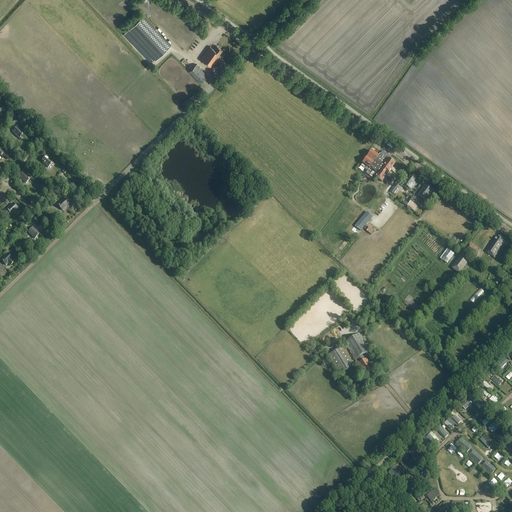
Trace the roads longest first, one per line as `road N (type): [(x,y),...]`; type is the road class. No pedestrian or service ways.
road 1 (track): [(94,202),(364,478)]
road 2 (unclassified): [(253,47),(94,202),(66,180),(35,207),(12,187),(0,195)]
road 3 (tertiary): [(511,233),(253,47)]
road 4 (unclassified): [(365,477),(511,336)]
road 5 (track): [(92,203),(0,294)]
